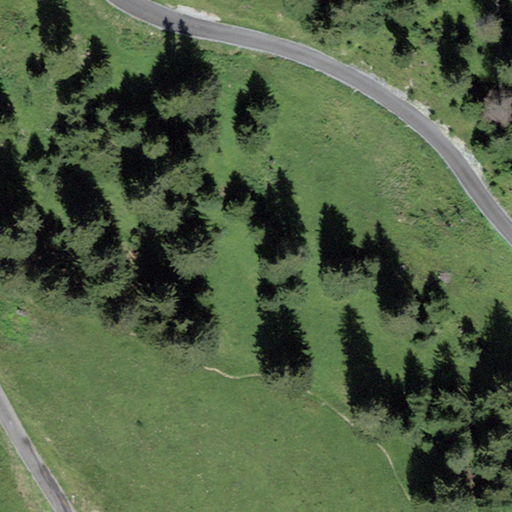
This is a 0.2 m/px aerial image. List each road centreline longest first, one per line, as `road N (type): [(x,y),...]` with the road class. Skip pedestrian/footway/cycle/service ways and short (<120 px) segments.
road 1 (residential): [(122,0),(158,20),(314,59),(379,93),(440,142),(511,229)]
road 2 (residential): [(65,511),(0,401)]
